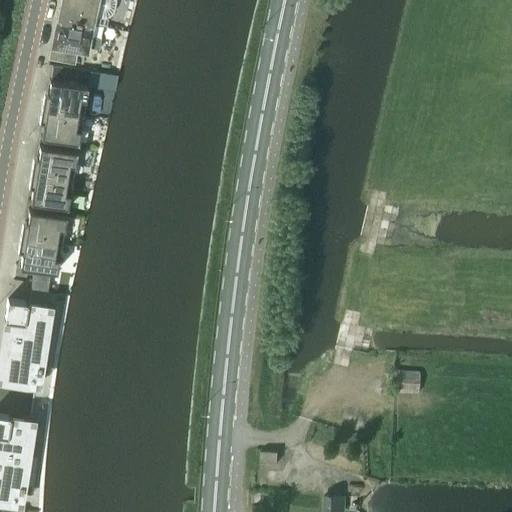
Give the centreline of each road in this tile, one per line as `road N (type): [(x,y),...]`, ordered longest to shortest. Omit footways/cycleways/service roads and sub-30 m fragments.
road 1 (primary): [(213,511),(231,306),(285,0)]
road 2 (tertiary): [(0,200),(33,0)]
road 3 (track): [(341,381),(378,189)]
road 4 (track): [(341,381),(393,405),(450,401),(511,383)]
